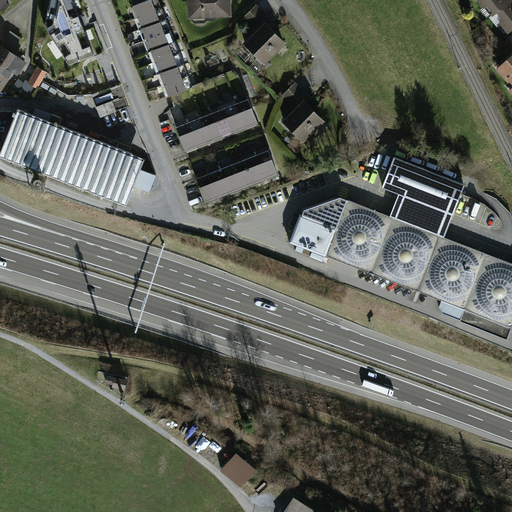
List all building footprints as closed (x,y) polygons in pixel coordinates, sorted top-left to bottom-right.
[(72,0),(50,0),(45,25),(70,65),(94,56),(72,0)] [(194,87),(158,0),(149,0),(133,6),(169,97),(194,87)] [(231,0),(186,0),(187,19),(232,18),(231,0)] [(511,0),(475,0),(475,1),(490,20),(493,18),(511,2),(511,0)] [(511,2),(493,18),(508,37),(511,34),(511,2)] [(253,31),(242,39),(264,68),(288,49),(256,8),(243,18),(253,31)] [(16,52),(24,40),(11,31),(3,43),(16,52)] [(23,59),(0,43),(0,91),(1,92),(23,59)] [(511,56),(497,68),(511,87),(511,56)] [(48,68),(36,61),(24,81),(36,88),(48,68)] [(309,97),(295,82),(283,94),(297,109),(284,121),(305,144),(327,123),(305,100),(309,97)] [(126,96),(116,100),(119,108),(129,104),(126,96)] [(254,125),(244,100),(176,128),(187,153),(254,125)] [(113,101),(96,107),(101,119),(115,113),(119,125),(131,120),(126,107),(117,110),(113,101)] [(146,160),(16,110),(0,151),(0,157),(128,206),(146,160)] [(36,110),(34,116),(44,120),(46,113),(36,110)] [(270,150),(196,180),(206,204),(279,174),(270,150)] [(338,199),(304,212),(291,243),(444,302),(442,310),(511,337),(511,261),(451,238),(472,187),(396,157),(382,188),(403,195),(395,216),(353,200),(338,199)] [(125,383),(102,377),(100,382),(123,396),(125,383)] [(245,485),(261,468),(240,449),(224,466),(245,485)]
